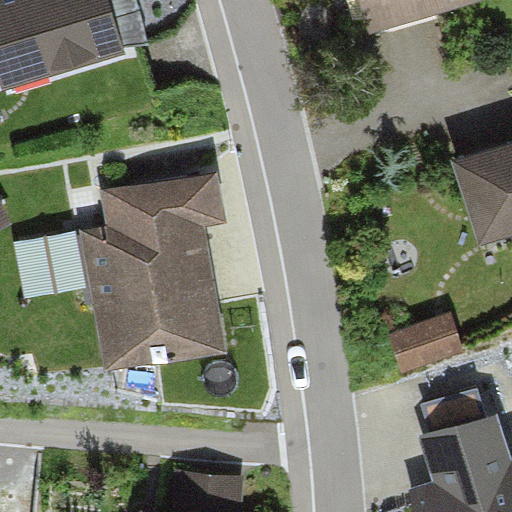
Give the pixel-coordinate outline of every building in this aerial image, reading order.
[(128,45),(112,0),(0,0),(0,38),(15,83),(128,45)] [(489,0),(371,0),(382,35),(489,0)] [(511,146),(466,161),(493,249),(511,243),(511,146)] [(197,226),(221,222),(214,180),(109,198),(115,232),(87,237),(110,370),(219,351),(197,226)] [(462,316),(402,337),(414,372),(474,351),(462,316)] [(511,511),(511,430),(506,410),(429,434),(444,482),(420,489),(426,511),(511,511)]
